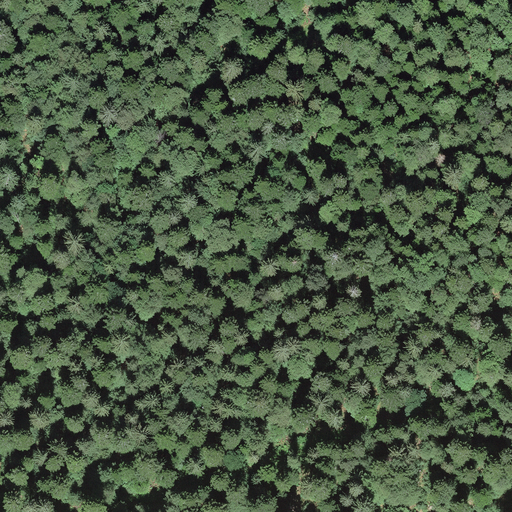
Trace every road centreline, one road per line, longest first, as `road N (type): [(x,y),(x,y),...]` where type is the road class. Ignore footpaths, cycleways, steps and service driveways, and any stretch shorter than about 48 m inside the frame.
road 1 (track): [(511,357),(436,410),(110,511)]
road 2 (track): [(0,195),(254,80),(311,28),(361,0)]
